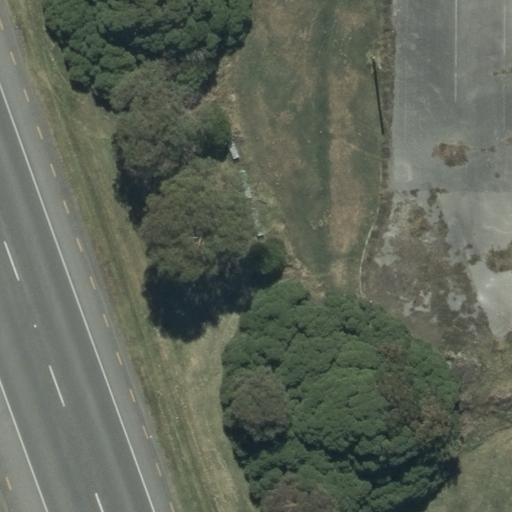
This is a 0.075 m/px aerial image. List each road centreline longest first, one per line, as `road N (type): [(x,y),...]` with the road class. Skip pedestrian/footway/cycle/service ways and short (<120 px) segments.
road 1 (trunk): [(99,511),(0,234)]
road 2 (track): [(457,0),(456,286)]
